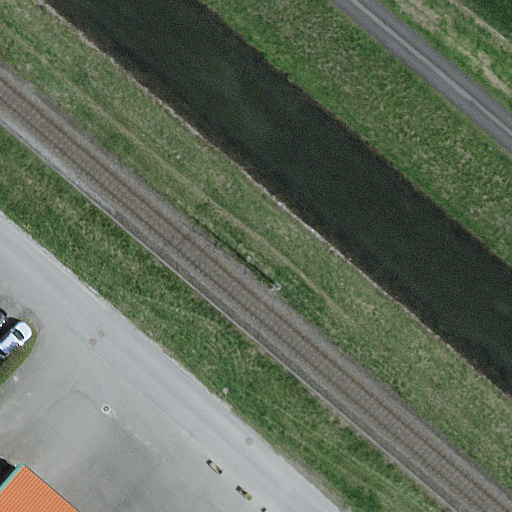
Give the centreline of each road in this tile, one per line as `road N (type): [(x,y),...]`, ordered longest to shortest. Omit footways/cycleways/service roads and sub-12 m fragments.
road 1 (unclassified): [(0,245),(314,511)]
road 2 (unclassified): [(354,0),(511,132)]
